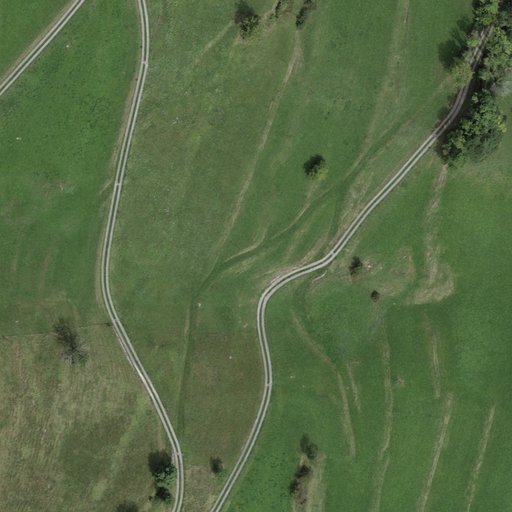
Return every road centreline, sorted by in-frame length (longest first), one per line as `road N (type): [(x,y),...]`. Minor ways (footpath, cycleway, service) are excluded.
road 1 (track): [(217,511),(255,442),(270,388),(262,326),(267,294),(332,262),(458,115),(504,0)]
road 2 (track): [(141,0),(151,36),(107,262),(108,296),(183,458),(176,511)]
road 3 (track): [(0,93),(86,0)]
